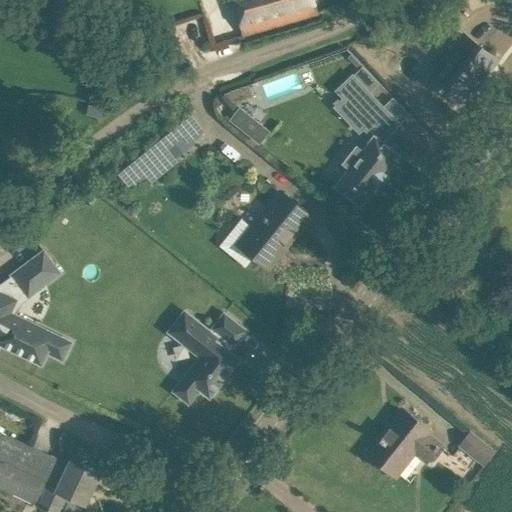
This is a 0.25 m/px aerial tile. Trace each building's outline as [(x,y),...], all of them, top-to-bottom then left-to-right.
[(232,0),(242,35),(318,13),(314,0),(232,0)] [(462,37),(424,77),(453,105),(491,64),(462,37)] [(377,83),(362,67),(353,76),(352,74),(336,90),(367,122),(363,128),(373,136),(362,150),(356,145),(343,163),(349,167),(335,185),(360,205),(375,185),(377,186),(387,173),(386,172),(399,154),(382,141),(399,124),(368,91),(377,83)] [(370,90),(381,102),(390,94),(379,82),(370,90)] [(250,114),(239,106),(229,119),(259,143),(270,130),(258,121),(255,125),(246,118),(250,114)] [(219,245),(245,266),(245,265),(246,266),(254,256),(268,267),(270,266),(266,263),(294,229),(297,232),(310,216),(280,191),(267,207),(270,210),(255,229),(252,226),(251,227),(241,219),(219,245)] [(121,222),(110,236),(143,262),(154,248),(121,222)] [(43,250),(11,274),(22,289),(32,281),(38,289),(60,272),(43,250)] [(17,299),(0,290),(0,343),(41,364),(47,352),(62,359),(71,342),(39,326),(37,331),(23,324),(26,319),(11,312),(17,299)] [(212,328),(213,328),(211,331),(184,310),(168,331),(182,342),(186,337),(204,351),(173,390),(188,402),(199,388),(209,396),(239,359),(227,349),(232,343),(234,345),(246,330),(224,312),(212,328)] [(430,435),(432,432),(402,409),(379,439),(381,441),(370,455),(397,476),(417,451),(429,461),(442,445),(430,435)] [(0,485),(34,502),(55,458),(0,432),(0,485)] [(460,444),(484,464),(495,452),(471,432),(460,444)] [(84,504),(98,475),(70,461),(57,490),(49,486),(40,506),(53,511),(56,511),(65,494),(84,504)]
